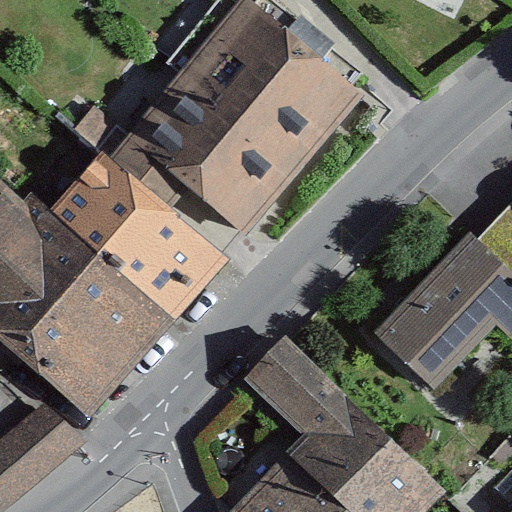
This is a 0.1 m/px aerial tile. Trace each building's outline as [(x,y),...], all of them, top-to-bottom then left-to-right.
[(358,109),(226,9),(107,163),(238,264),(358,109)] [(0,198),(0,362),(75,436),(238,264),(107,163),(92,156),(33,228),(0,198)] [(511,273),(472,235),(373,339),(434,396),(495,333),(511,349),(511,273)] [(287,351),(246,390),(303,448),(237,511),(413,511),(430,497),(287,351)] [(28,404),(0,426),(0,506),(67,452),(28,404)]
